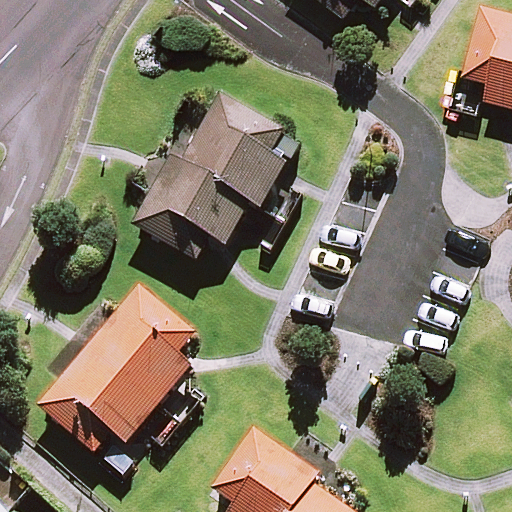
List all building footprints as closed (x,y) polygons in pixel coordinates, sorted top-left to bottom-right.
[(324,0),(349,18),(361,0),(368,0),(379,8),(384,0),(324,0)] [(511,15),(484,8),(467,76),(493,83),(489,101),(511,106),(511,15)] [(130,193),(146,202),(132,227),(196,265),(211,240),(224,248),(249,205),(258,211),(285,165),(253,146),(264,126),(210,94),(172,159),(155,149),(130,193)] [(197,338),(139,289),(38,410),(94,456),(111,436),(125,447),(189,371),(177,361),(197,338)] [(234,508),(230,511),(348,511),(255,434),(210,488),(234,508)]
